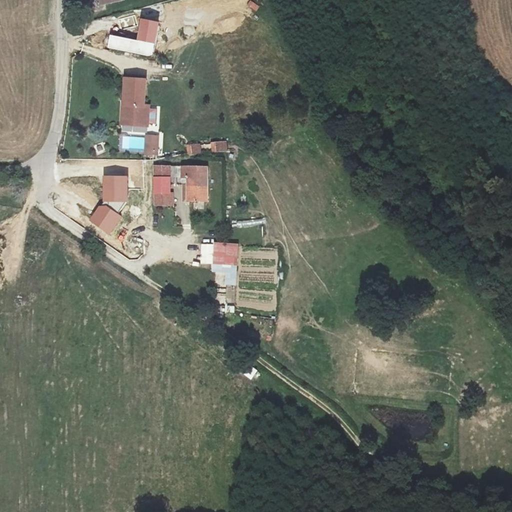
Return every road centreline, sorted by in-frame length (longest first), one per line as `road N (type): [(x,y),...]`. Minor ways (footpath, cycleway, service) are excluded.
road 1 (track): [(35,170),(46,203),(65,221),(340,420),(400,481),(427,493),(511,493)]
road 2 (unclassified): [(64,0),(59,119),(45,161),(35,170),(0,170)]
